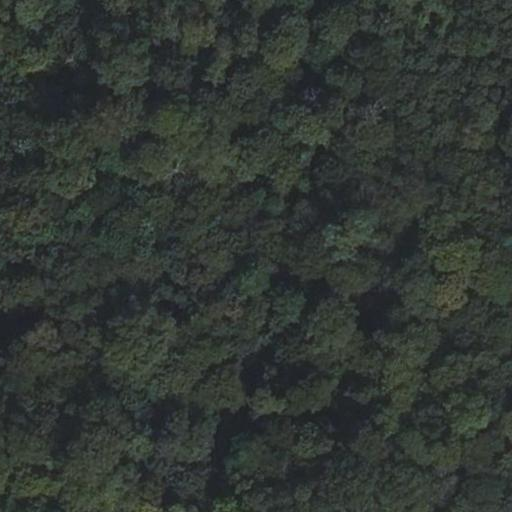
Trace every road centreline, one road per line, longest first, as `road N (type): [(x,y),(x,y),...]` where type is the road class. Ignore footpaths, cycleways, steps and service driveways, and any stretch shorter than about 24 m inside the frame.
road 1 (track): [(209,511),(233,402),(273,306),(299,86),(353,0)]
road 2 (track): [(511,470),(459,454),(346,470),(280,486),(248,511)]
road 3 (track): [(511,265),(384,249),(337,259),(273,306)]
